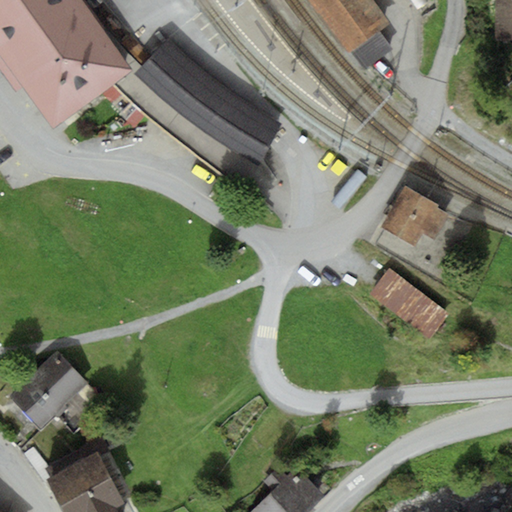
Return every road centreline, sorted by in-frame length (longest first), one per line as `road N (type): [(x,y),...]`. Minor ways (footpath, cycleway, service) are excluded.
road 1 (residential): [(287,248),(262,348),(268,377),(284,394),(316,402),(511,388)]
road 2 (residential): [(0,105),(42,158),(160,182),(259,241),(287,248)]
road 3 (residential): [(287,248),(348,231),(408,153),(430,104),(451,0)]
road 4 (unclassified): [(320,511),(410,443),(511,413)]
